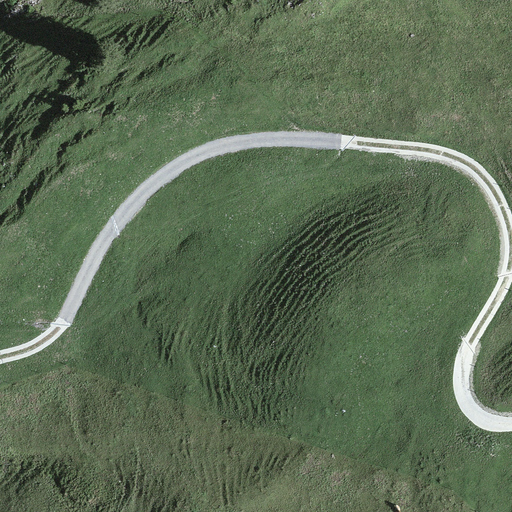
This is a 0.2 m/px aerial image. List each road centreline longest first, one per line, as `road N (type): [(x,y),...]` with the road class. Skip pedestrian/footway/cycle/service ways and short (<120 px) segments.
road 1 (track): [(0,356),(54,333),(138,195),(169,170),(235,141),(299,134),(464,156),(496,188),(511,232)]
road 2 (track): [(511,257),(458,370),(474,417),(511,425)]
